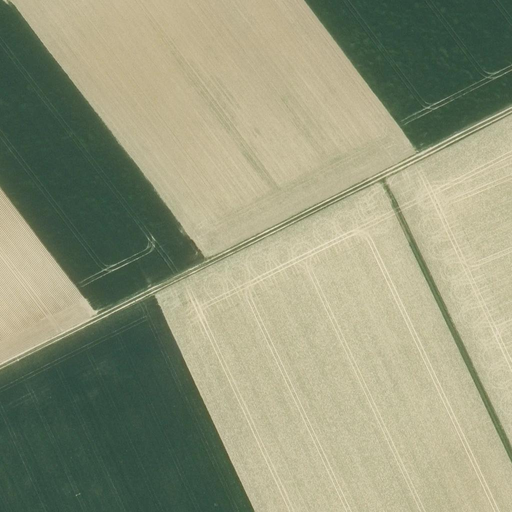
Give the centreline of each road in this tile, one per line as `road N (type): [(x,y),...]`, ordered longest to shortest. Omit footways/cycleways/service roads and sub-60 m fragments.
road 1 (track): [(0,367),(511,110)]
road 2 (track): [(511,452),(381,176)]
